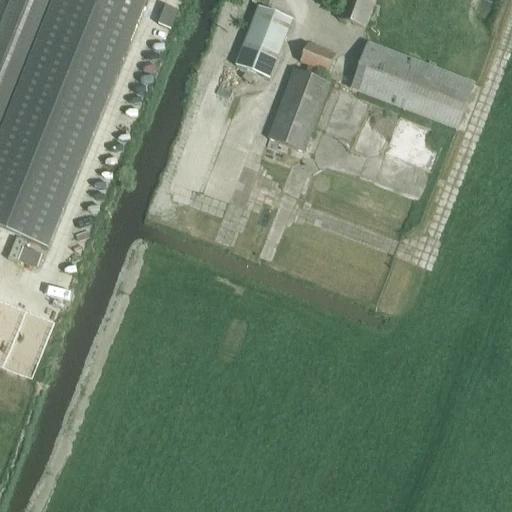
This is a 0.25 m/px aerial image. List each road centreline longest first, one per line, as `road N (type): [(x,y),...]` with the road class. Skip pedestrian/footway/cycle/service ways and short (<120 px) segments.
road 1 (track): [(511,36),(426,248),(391,247),(291,208),(262,285)]
road 2 (track): [(363,170),(321,165),(291,208),(240,184),(305,16)]
road 3 (track): [(262,285),(214,267),(170,280),(152,301)]
